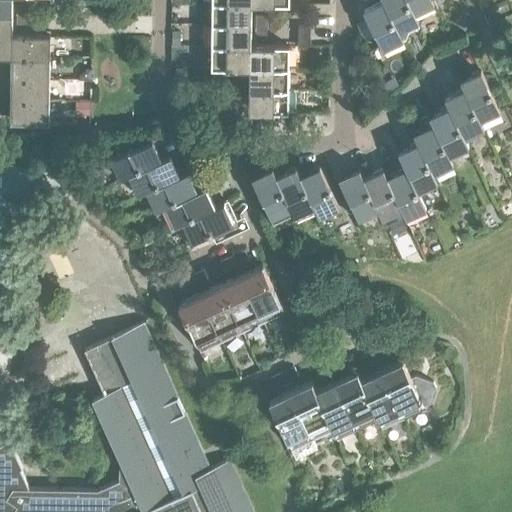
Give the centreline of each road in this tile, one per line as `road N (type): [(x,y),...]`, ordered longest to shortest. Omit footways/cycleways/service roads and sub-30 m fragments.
road 1 (residential): [(224,143),(162,97),(163,22)]
road 2 (residential): [(344,134),(369,132),(388,116),(447,47)]
road 3 (residential): [(343,0),(344,134)]
road 4 (residential): [(261,228),(315,345)]
road 5 (residential): [(40,19),(163,22)]
road 6 (residential): [(344,134),(326,143),(224,143)]
